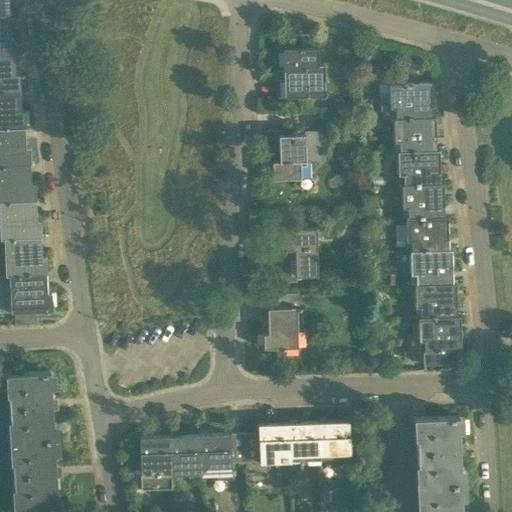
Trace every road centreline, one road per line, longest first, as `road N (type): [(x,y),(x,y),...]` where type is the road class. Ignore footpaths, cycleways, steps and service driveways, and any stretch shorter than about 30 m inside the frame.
road 1 (residential): [(223,390),(241,0)]
road 2 (residential): [(487,381),(491,352),(452,41)]
road 3 (residential): [(85,330),(37,0)]
road 4 (residential): [(223,390),(487,381)]
road 5 (residential): [(289,0),(452,41)]
road 6 (residential): [(489,511),(487,381)]
road 7 (residential): [(98,417),(223,390)]
